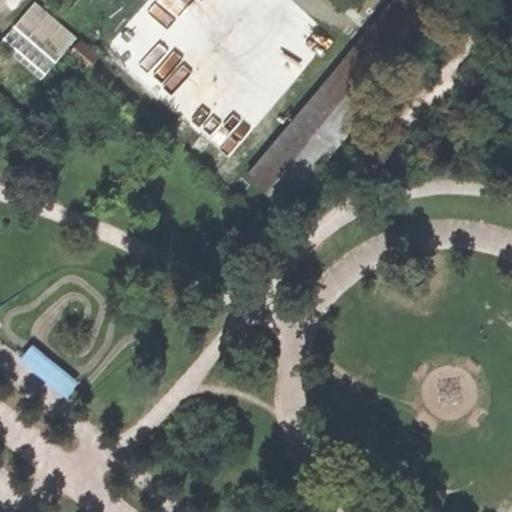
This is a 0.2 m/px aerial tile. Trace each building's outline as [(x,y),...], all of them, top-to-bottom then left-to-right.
[(46,78),(83,37),(41,0),(5,41),(46,78)] [(172,0),(150,0),(89,71),(102,82),(172,0)] [(396,0),(248,178),(284,209),(461,0),(396,0)] [(82,42),(71,55),(88,69),(98,56),(82,42)] [(86,384),(37,344),(26,358),(75,398),(84,387),(86,384)]
